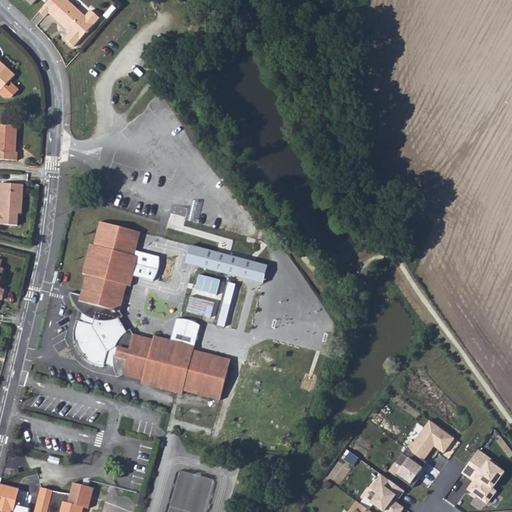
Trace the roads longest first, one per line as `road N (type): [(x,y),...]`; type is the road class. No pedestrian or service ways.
road 1 (residential): [(32,296),(49,198),(55,88),(43,55),(0,12)]
road 2 (track): [(222,0),(116,121)]
road 3 (residential): [(0,428),(32,296)]
